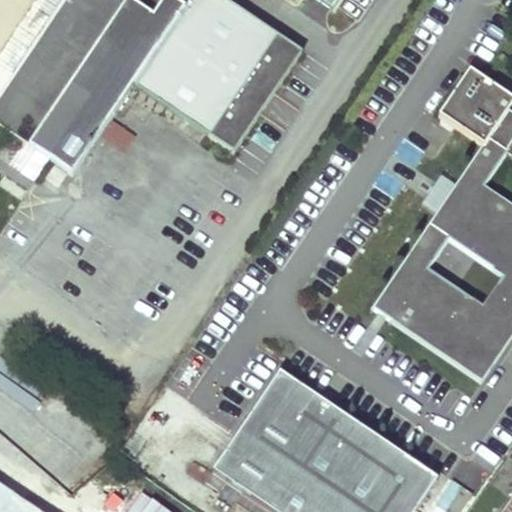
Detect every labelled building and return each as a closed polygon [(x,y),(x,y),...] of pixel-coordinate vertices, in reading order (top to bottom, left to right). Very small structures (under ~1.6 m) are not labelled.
[(228,153),(297,52),(221,0),(187,0),(181,9),(167,0),(63,0),(0,92),(0,129),(8,135),(14,139),(43,159),(66,174),(128,84),(228,153)] [(341,0),(310,0),(332,14),(341,0)] [(433,221),(370,314),(479,388),(511,339),(511,212),(481,192),(505,156),(511,160),(511,119),(506,116),(511,107),(511,103),(467,73),(435,120),(480,150),(452,192),(439,183),(420,212),(433,221)] [(14,139),(8,135),(4,142),(4,162),(29,179),(43,159),(14,139)] [(102,346),(90,362),(112,378),(124,362),(102,346)] [(412,511),(439,472),(279,367),(212,467),(280,511),(412,511)] [(511,511),(511,494),(498,511),(511,511)]
